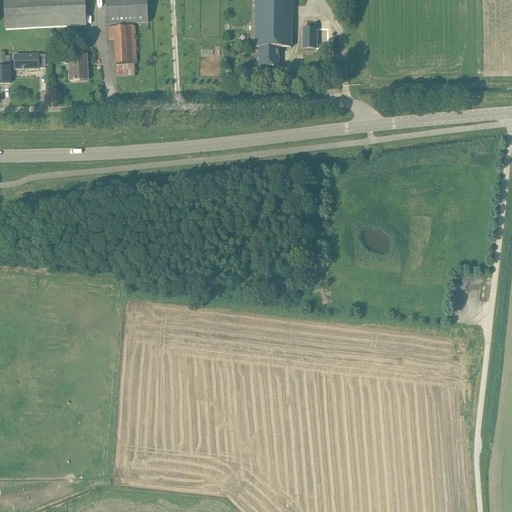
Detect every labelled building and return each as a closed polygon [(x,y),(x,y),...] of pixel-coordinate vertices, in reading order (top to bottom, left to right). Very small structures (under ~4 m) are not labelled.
[(84,0),(3,0),(5,31),(86,27),(84,0)] [(146,0),(105,0),(107,25),(116,25),(116,28),(108,28),(108,41),(114,40),(115,65),(116,65),(117,77),(134,76),(134,64),(137,64),(134,27),(132,27),(131,24),(148,23),(146,0)] [(258,67),(260,67),(262,69),(265,69),(267,67),(278,67),(278,49),(291,49),(291,0),(255,0),(254,48),(259,48),(258,67)] [(303,29),(302,49),(327,50),(327,30),(303,29)] [(45,69),(45,55),(14,56),(15,70),(39,70),(39,69),(45,69)] [(88,80),(87,56),(68,57),(69,81),(88,80)] [(10,67),(0,67),(0,83),(10,83),(10,67)]
